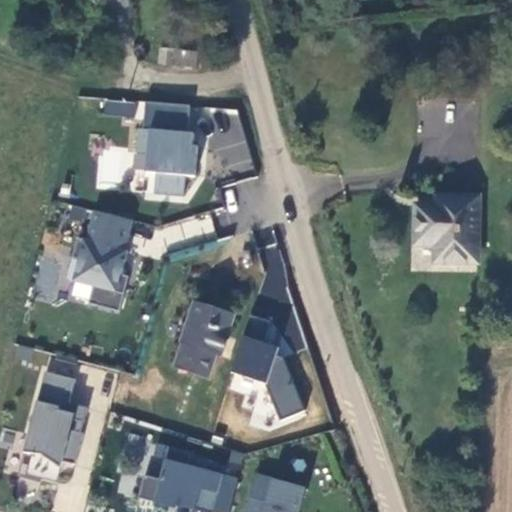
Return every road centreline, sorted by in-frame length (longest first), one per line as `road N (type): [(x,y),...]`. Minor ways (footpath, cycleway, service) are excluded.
road 1 (tertiary): [(394,511),(327,346),(234,0)]
road 2 (unknown): [(294,226),(188,253),(156,344)]
